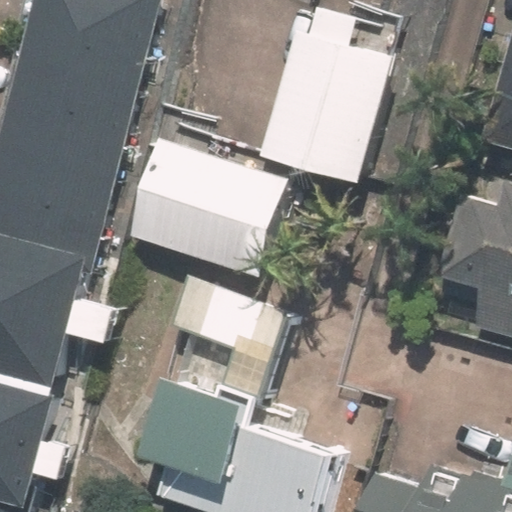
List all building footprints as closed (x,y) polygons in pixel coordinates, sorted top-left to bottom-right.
[(0,511),(57,511),(191,0),(58,0),(3,213),(0,212),(0,353),(11,356),(0,397),(0,511)] [(298,148),(400,174),(434,39),(393,29),(399,5),(380,0),(352,0),(347,21),(332,17),(298,148)] [(305,267),(332,171),(184,129),(157,224),(305,267)] [(511,325),(511,183),(487,177),(463,265),(506,276),(494,321),(511,325)] [(238,511),(343,511),(369,440),(290,411),(330,299),(224,261),(195,345),(207,349),(175,439),(199,447),(183,492),(238,511)] [(511,511),(511,467),(461,453),(451,489),(386,470),(374,511),(511,511)]
